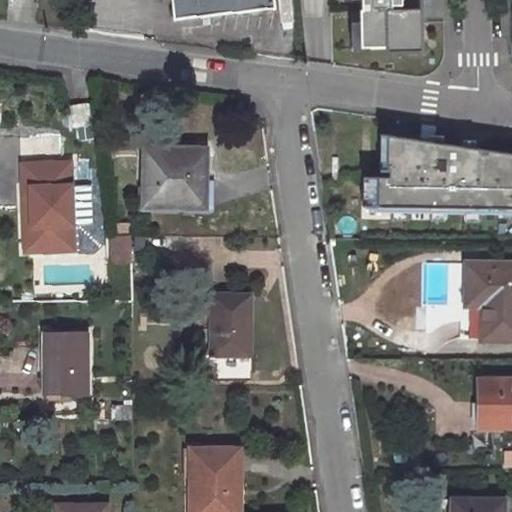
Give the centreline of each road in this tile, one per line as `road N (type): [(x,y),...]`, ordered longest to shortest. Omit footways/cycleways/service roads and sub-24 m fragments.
road 1 (residential): [(284,79),(345,511)]
road 2 (residential): [(284,79),(0,43)]
road 3 (residential): [(477,105),(284,79)]
